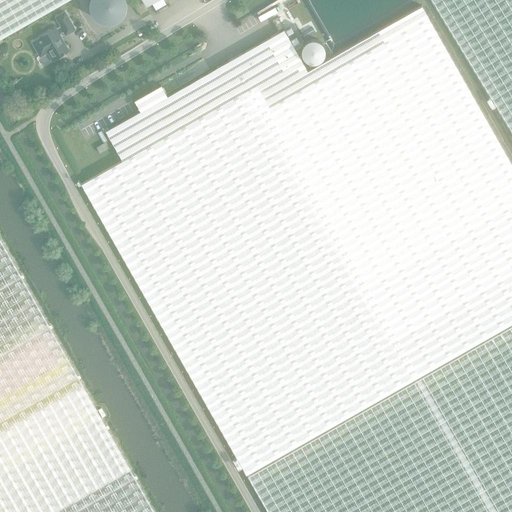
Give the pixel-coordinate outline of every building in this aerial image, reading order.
[(0,0),(0,38),(66,0),(0,0)] [(511,0),(433,0),(511,129),(511,0)] [(427,16),(421,5),(307,70),(284,29),(175,91),(169,79),(142,95),(148,106),(105,131),(121,160),(252,86),(265,108),(427,16)] [(65,34),(74,29),(64,12),(56,17),(61,26),(55,29),(55,28),(39,37),(40,38),(32,42),(40,56),(48,52),(52,60),(68,51),(60,36),(65,33),(65,34)] [(252,86),(81,183),(246,473),(511,322),(511,165),(427,16),(265,108),(252,86)] [(293,24),(284,29),(293,44),(302,39),(293,24)] [(100,153),(111,147),(107,141),(96,147),(100,153)] [(0,511),(154,511),(0,238),(0,511)] [(511,511),(511,324),(247,475),(268,511),(511,511)]
